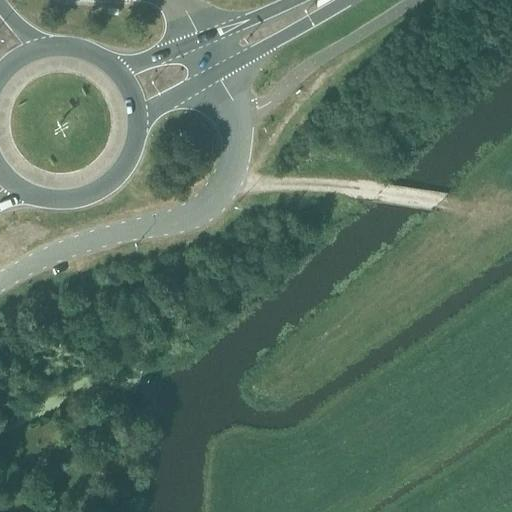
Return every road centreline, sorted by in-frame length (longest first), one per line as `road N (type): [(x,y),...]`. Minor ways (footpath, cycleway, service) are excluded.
road 1 (unclassified): [(0,281),(86,242),(185,218),(226,187),(242,117),(216,74)]
road 2 (track): [(231,178),(372,188),(441,202)]
road 3 (primary): [(20,189),(54,200),(100,190),(132,155),(139,119)]
road 4 (secondary): [(216,74),(348,0)]
